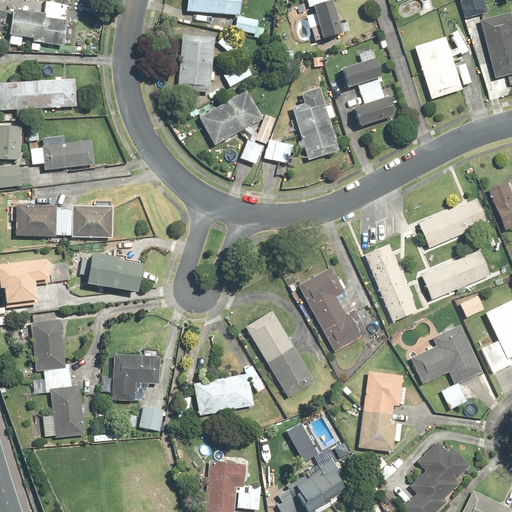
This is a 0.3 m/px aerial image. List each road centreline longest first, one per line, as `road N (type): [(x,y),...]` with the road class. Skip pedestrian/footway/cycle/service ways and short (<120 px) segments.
road 1 (residential): [(248,211),(320,210),(511,121)]
road 2 (residential): [(248,211),(217,291),(196,304),(181,287),(208,193)]
road 3 (residential): [(135,0),(126,45),(134,105),(166,161),(208,193)]
